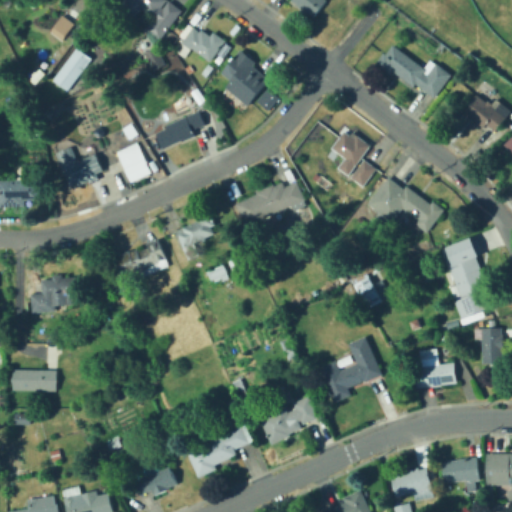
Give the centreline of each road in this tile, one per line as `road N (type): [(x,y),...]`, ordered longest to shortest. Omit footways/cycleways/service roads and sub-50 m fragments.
road 1 (residential): [(0,236),(77,228),(247,153),(283,126),(324,70)]
road 2 (residential): [(230,0),(464,173),(511,239)]
road 3 (tertiary): [(208,511),(394,432),(436,420),(511,418)]
